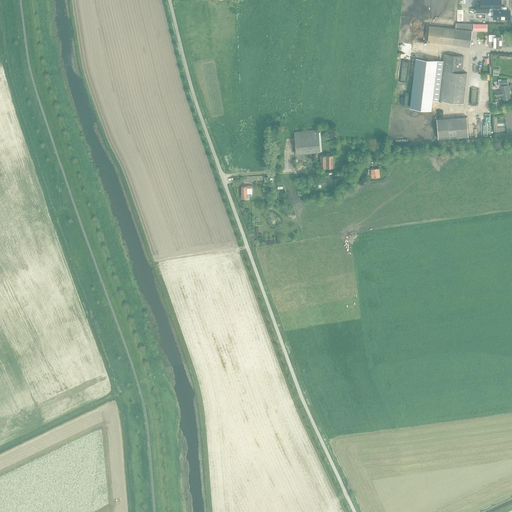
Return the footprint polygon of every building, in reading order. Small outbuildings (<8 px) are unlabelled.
[(480,0),(480,3),(476,3),(476,11),(489,12),(489,11),(494,11),(494,15),(500,15),(500,19),(505,19),(505,17),(509,17),(510,17),(510,10),(502,10),(502,7),(501,7),(500,0),(480,0)] [(476,29),(487,29),(487,24),(456,23),(455,28),(429,25),(427,42),(453,44),(470,46),(471,35),(476,35),(476,29)] [(494,47),(502,47),(502,36),(496,36),(496,34),(489,34),(489,47),(494,47)] [(416,58),(410,107),(431,110),(432,99),(438,100),(463,103),(467,73),(469,57),(464,56),(444,54),(443,61),(416,58)] [(507,79),(501,80),(501,79),(498,79),(499,86),(500,86),(501,91),(495,92),(496,96),(502,95),(502,99),(510,98),(507,79)] [(436,119),(438,139),(468,136),(467,116),(436,119)] [(294,132),(296,153),(320,151),(318,130),(294,132)] [(333,155),(320,156),(320,158),(320,168),(326,168),(333,167),(333,155)] [(372,176),(380,176),(379,168),(368,169),(368,174),(371,173),(372,176)] [(346,174),(345,174),(345,172),(337,173),(337,176),(338,176),(338,178),(340,178),(340,179),(344,179),(344,181),(346,181),(346,180),(346,174)] [(252,185),(241,186),(241,192),(242,192),(242,198),(247,197),(247,194),(252,193),(252,185)]
